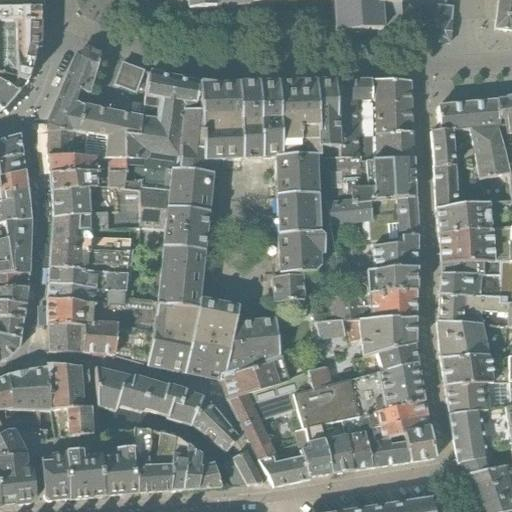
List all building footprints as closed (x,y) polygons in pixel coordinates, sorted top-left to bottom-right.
[(0,0),(0,11),(41,11),(39,0),(0,0)] [(166,0),(169,2),(175,3),(176,11),(186,10),(186,14),(208,12),(284,5),(329,1),(329,5),(331,5),(333,21),(331,21),(332,38),(380,33),(381,33),(381,32),(400,31),(400,28),(403,28),(407,25),(410,22),(411,16),(409,12),(406,8),(401,6),(398,6),(398,0),(166,0)] [(511,0),(498,0),(494,32),(511,34),(511,0)] [(413,27),(411,42),(427,43),(426,44),(449,45),(450,23),(451,8),(421,5),(418,27),(413,27)] [(0,78),(26,86),(34,57),(36,49),(36,25),(39,25),(38,13),(41,13),(41,11),(0,11),(0,78)] [(79,136),(84,108),(74,105),(79,94),(88,98),(100,58),(93,54),(74,63),(57,102),(47,127),(47,132),(79,136)] [(114,88),(134,95),(142,74),(123,66),(114,88)] [(124,141),(123,164),(123,175),(124,187),(138,184),(137,193),(139,234),(162,235),(164,213),(168,179),(169,170),(174,170),(175,164),(182,113),(201,115),(200,86),(197,86),(149,75),(141,120),(137,142),(124,141)] [(0,114),(3,112),(18,95),(26,86),(0,78),(0,114)] [(339,151),(338,128),(336,83),(317,84),(318,136),(319,152),(339,151)] [(338,128),(379,127),(379,83),(370,83),(336,83),(338,128)] [(379,127),(410,126),(410,111),(409,84),(379,83),(379,127)] [(319,160),(319,152),(318,136),(317,84),(297,85),(277,86),(279,131),(281,162),(314,161),(319,160)] [(216,88),(200,86),(201,115),(202,134),(202,164),(242,163),(239,87),(228,88),(216,88)] [(277,86),(256,87),(259,162),(273,161),(273,163),(281,162),(279,131),(277,86)] [(247,87),(239,87),(242,163),(259,162),(256,87),(247,87)] [(511,103),(495,105),(496,122),(502,122),(503,130),(505,139),(511,138),(511,103)] [(467,133),(496,130),(503,130),(502,122),(496,122),(495,105),(495,104),(493,104),(492,104),(492,105),(484,106),(484,105),(481,105),(481,106),(474,107),(474,106),(470,106),(470,107),(463,108),(463,107),(459,107),(459,108),(452,109),(452,108),(448,108),(448,109),(441,110),(441,109),(437,109),(437,110),(439,134),(451,134),(467,133)] [(104,162),(123,164),(124,141),(137,142),(141,120),(84,108),(79,136),(86,137),(106,139),(104,162)] [(202,134),(201,115),(182,113),(175,164),(174,170),(173,172),(170,173),(168,179),(164,213),(206,217),(211,177),(201,176),(202,164),(202,134)] [(338,162),(411,163),(410,126),(379,127),(338,128),(339,151),(338,162)] [(508,177),(508,173),(502,151),(496,130),(467,133),(473,156),(477,183),(508,177)] [(46,160),(82,160),(86,137),(79,136),(47,132),(46,160)] [(434,210),(462,207),(461,187),(459,163),(454,163),(451,134),(439,134),(430,135),(432,164),(433,188),(434,210)] [(0,163),(21,158),(17,140),(0,143),(0,163)] [(0,180),(23,175),(21,158),(0,163),(0,180)] [(48,177),(96,175),(123,175),(123,164),(104,162),(82,160),(46,160),(48,177)] [(275,202),(317,199),(314,161),(281,162),(273,163),(275,202)] [(324,208),(413,200),(412,163),(411,163),(338,162),(318,161),(324,208)] [(0,198),(26,192),(23,175),(0,180),(0,198)] [(124,187),(123,175),(96,175),(48,177),(50,195),(89,194),(137,193),(138,184),(124,187)] [(0,244),(4,244),(3,226),(29,223),(26,192),(0,198),(0,202),(1,210),(0,210),(0,244)] [(51,222),(79,220),(78,235),(107,235),(107,233),(137,233),(139,234),(137,193),(89,194),(50,195),(51,222)] [(277,241),(320,238),(318,235),(317,199),(275,202),(277,241)] [(400,240),(416,240),(416,229),(414,200),(413,200),(324,208),(329,230),(367,225),(370,244),(383,243),(382,241),(400,240)] [(437,237),(491,232),(489,206),(488,206),(488,205),(462,207),(434,210),(437,237)] [(161,254),(202,257),(206,217),(164,213),(162,235),(161,254)] [(51,222),(50,247),(48,270),(86,274),(124,278),(127,256),(127,251),(137,251),(137,233),(107,233),(107,235),(78,235),(79,220),(51,222)] [(0,277),(28,277),(29,243),(29,223),(3,226),(4,244),(0,244),(0,277)] [(437,237),(440,266),(460,264),(482,264),(511,264),(511,245),(509,246),(509,232),(509,230),(507,230),(491,233),(491,232),(437,237)] [(320,238),(277,241),(279,278),(314,276),(320,270),(319,258),(322,258),(322,241),(320,238)] [(372,274),(415,271),(416,240),(400,240),(382,241),(383,243),(370,244),(371,249),(372,274)] [(156,303),(156,310),(196,315),(199,303),(198,303),(199,289),(202,257),(161,254),(158,285),(156,303)] [(439,298),(478,299),(479,278),(482,278),(482,264),(460,264),(440,266),(440,276),(439,298)] [(511,264),(482,264),(482,278),(499,278),(497,300),(497,308),(505,309),(511,308),(511,264)] [(47,287),(122,294),(124,278),(86,274),(48,270),(47,287)] [(365,297),(415,293),(415,271),(372,274),(365,275),(365,283),(365,297)] [(0,292),(27,292),(28,277),(0,277),(0,292)] [(273,307),(302,304),(300,279),(270,281),(273,307)] [(46,302),(119,309),(121,308),(122,300),(122,294),(47,287),(46,302)] [(0,305),(24,309),(27,292),(0,292),(0,305)] [(357,323),(414,321),(415,293),(365,297),(334,300),(334,323),(340,323),(357,323)] [(496,330),(504,330),(505,309),(497,308),(497,300),(478,299),(439,298),(437,324),(481,329),(496,330)] [(156,303),(122,300),(121,308),(119,309),(118,328),(116,328),(115,337),(113,337),(113,359),(145,368),(147,368),(153,337),(154,332),(156,310),(156,303)] [(116,328),(118,328),(119,309),(46,302),(46,314),(47,328),(83,329),(116,328)] [(311,302),(302,304),(304,317),(313,316),(311,302)] [(196,315),(191,339),(183,376),(204,380),(222,384),(230,347),(234,334),(238,311),(219,307),(199,303),(196,315)] [(0,322),(22,321),(24,309),(0,305),(0,322)] [(165,372),(183,376),(191,339),(196,315),(156,310),(154,332),(153,337),(147,368),(165,372)] [(0,322),(0,364),(6,363),(18,352),(19,341),(22,321),(0,322)] [(362,360),(375,358),(414,348),(414,347),(414,321),(357,323),(362,360)] [(264,365),(279,359),(274,322),(259,324),(244,325),(240,326),(241,332),(234,334),(230,347),(222,384),(249,372),(264,365)] [(439,362),(487,359),(481,330),(481,329),(437,324),(436,324),(436,333),(439,362)] [(47,355),(80,357),(83,329),(47,328),(47,355)] [(80,357),(113,359),(113,337),(115,337),(116,328),(83,329),(80,357)] [(416,366),(414,348),(375,358),(381,375),(416,366)] [(226,402),(288,382),(281,360),(279,359),(264,365),(249,372),(222,384),(226,402)] [(507,385),(508,370),(489,373),(487,359),(439,362),(444,391),(500,385),(507,385)] [(341,424),(359,420),(423,403),(419,382),(416,366),(381,375),(332,387),(312,392),(291,397),(295,410),(301,433),(304,433),(320,429),(341,424)] [(66,413),(83,410),(81,387),(89,387),(87,370),(45,367),(45,372),(50,413),(66,413)] [(326,369),(306,376),(312,392),(332,387),(326,369)] [(191,427),(193,429),(203,401),(180,394),(160,388),(137,381),(132,379),(131,380),(93,371),(95,409),(115,414),(116,409),(128,413),(140,416),(141,412),(150,416),(167,422),(171,423),(191,429),(191,427)] [(36,413),(50,413),(45,372),(24,375),(9,378),(0,382),(0,413),(12,412),(36,413)] [(257,463),(272,460),(277,460),(259,423),(295,410),(291,397),(312,392),(306,376),(288,382),(226,402),(257,463)] [(503,409),(510,408),(507,385),(500,385),(444,391),(448,419),(479,414),(479,412),(503,409)] [(193,429),(206,440),(224,455),(237,442),(224,425),(203,401),(193,429)] [(359,420),(363,432),(425,417),(423,403),(359,420)] [(511,408),(510,408),(503,409),(506,432),(510,469),(511,469),(511,408)] [(510,469),(506,432),(503,409),(479,412),(479,414),(448,419),(457,467),(459,466),(461,480),(507,470),(510,469)] [(83,410),(66,413),(67,420),(68,437),(68,439),(90,438),(90,428),(89,421),(89,410),(83,410)] [(381,443),(401,438),(428,431),(425,417),(363,432),(363,435),(366,446),(381,443)] [(341,424),(344,439),(363,435),(363,433),(363,432),(359,420),(341,424)] [(331,477),(352,474),(344,439),(341,424),(320,429),(322,443),(331,477)] [(309,481),(331,477),(322,443),(320,429),(304,433),(306,441),(308,451),(298,454),(299,459),(305,481),(309,481)] [(137,497),(169,494),(175,444),(176,440),(159,436),(154,469),(147,470),(150,434),(134,431),(132,450),(137,497)] [(434,461),(431,444),(428,431),(401,438),(405,451),(408,465),(434,461)] [(0,510),(13,509),(31,507),(36,501),(33,475),(27,469),(27,458),(13,432),(5,434),(0,436),(0,510)] [(304,433),(301,433),(294,435),(296,444),(306,441),(304,433)] [(366,446),(363,435),(344,439),(352,474),(370,471),(366,446)] [(408,465),(405,451),(401,438),(381,443),(366,446),(370,471),(408,465)] [(306,441),(296,444),(298,454),(308,451),(306,441)] [(169,494),(181,494),(186,450),(175,444),(169,494)] [(181,494),(197,492),(201,470),(199,470),(201,458),(187,448),(186,450),(181,494)] [(103,500),(137,497),(132,450),(116,452),(116,456),(100,457),(100,458),(82,459),(82,453),(65,456),(50,458),(50,460),(41,461),(45,502),(48,504),(69,502),(69,503),(103,500)] [(244,455),(232,462),(246,489),(260,488),(244,455)] [(309,483),(309,481),(305,481),(299,459),(274,465),(272,460),(257,463),(272,490),(309,483)] [(212,466),(199,470),(201,470),(197,492),(220,491),(212,466)] [(511,511),(511,485),(507,470),(461,480),(472,508),(473,511),(511,511)] [(431,511),(430,502),(367,511),(431,511)]
